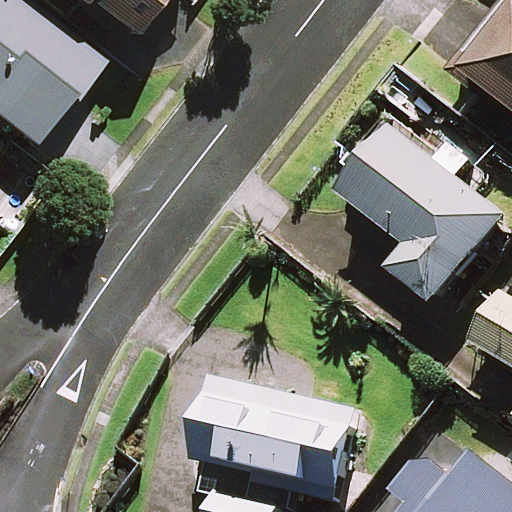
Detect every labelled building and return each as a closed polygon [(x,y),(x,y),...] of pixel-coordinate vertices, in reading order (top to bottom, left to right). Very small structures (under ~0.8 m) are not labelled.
[(0,0),(0,113),(35,140),(100,56),(27,0),(0,0)] [(151,0),(93,0),(130,28),(151,0)] [(511,19),(474,70),(511,99),(511,19)] [(511,217),(511,213),(400,126),(349,191),(418,246),(401,268),(445,303),(511,217)] [(511,299),(486,341),(511,357),(511,299)] [(360,409),(216,379),(199,462),(219,466),(210,511),(284,511),(289,492),(341,502),(360,409)] [(475,466),(446,443),(407,491),(424,505),(418,511),(511,511),(511,469),(487,450),(475,466)]
